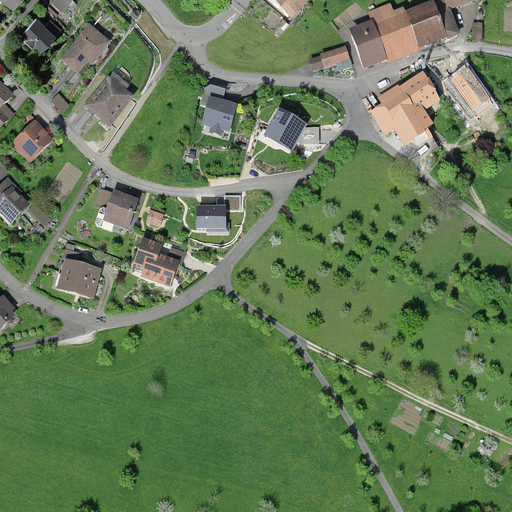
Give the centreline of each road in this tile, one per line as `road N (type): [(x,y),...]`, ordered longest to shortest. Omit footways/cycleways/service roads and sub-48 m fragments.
road 1 (residential): [(0,269),(25,295),(82,322),(138,318),(215,280),(296,190)]
road 2 (residential): [(0,59),(99,163),(168,192),(296,190)]
road 3 (track): [(400,511),(301,342),(215,280)]
road 4 (track): [(301,342),(511,440)]
road 5 (track): [(351,123),(511,241)]
road 6 (residential): [(353,95),(339,86),(220,78),(188,39)]
road 7 (residential): [(511,52),(443,53),(353,95)]
